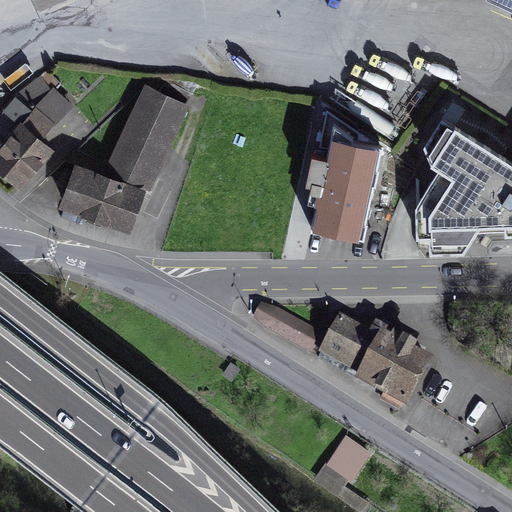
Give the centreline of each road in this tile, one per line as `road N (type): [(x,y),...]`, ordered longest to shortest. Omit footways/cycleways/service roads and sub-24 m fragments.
road 1 (unclassified): [(504,511),(185,308)]
road 2 (motorway): [(257,511),(149,413),(0,296)]
road 3 (residential): [(185,308),(209,287),(236,280),(511,275)]
road 4 (motorway): [(197,511),(0,356)]
road 5 (unclassified): [(185,308),(94,262),(0,245)]
road 6 (motorway): [(0,416),(122,511)]
